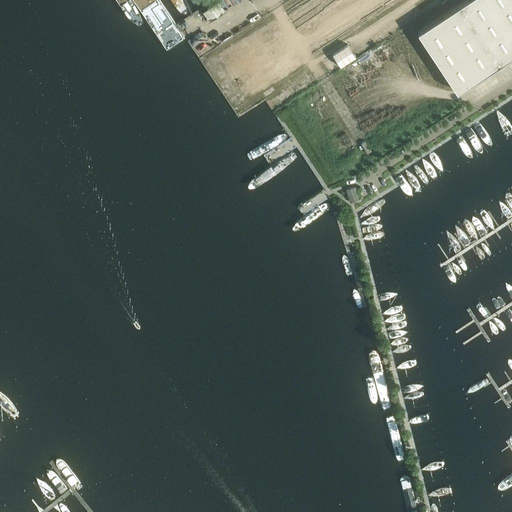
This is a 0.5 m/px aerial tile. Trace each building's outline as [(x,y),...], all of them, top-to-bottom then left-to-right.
[(511,0),(464,0),(459,3),(499,63),(511,54),(511,0)] [(499,63),(459,3),(418,31),(457,90),(499,63)] [(217,22),(235,14),(231,5),(213,13),(217,22)] [(340,66),(355,56),(347,44),(332,54),(340,66)] [(345,91),(354,87),(348,73),(339,77),(345,91)] [(307,110),(312,121),(325,115),(321,105),(311,110),(301,87),(282,96),(288,109),(295,105),(299,114),(307,110)] [(372,144),(379,155),(384,152),(376,141),(372,144)] [(365,162),(376,157),(371,146),(360,151),(365,162)] [(351,203),(358,200),(354,187),(346,189),(351,203)] [(286,227),(294,239),(335,211),(327,200),(286,227)] [(352,269),(342,272),(354,312),(364,309),(352,269)] [(380,414),(395,410),(380,347),(364,351),(380,414)] [(395,476),(404,511),(420,511),(411,472),(395,476)]
